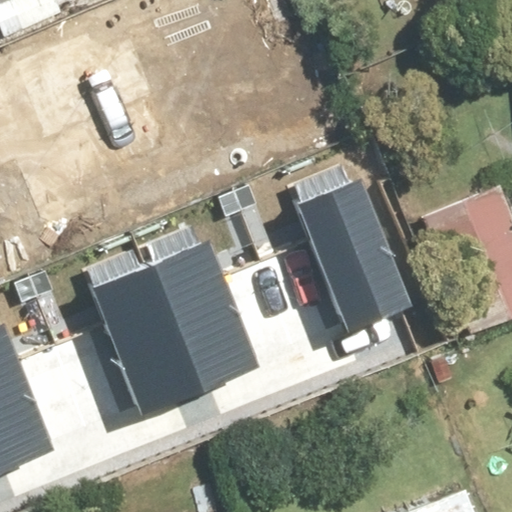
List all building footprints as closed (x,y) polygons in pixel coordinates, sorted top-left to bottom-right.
[(0,0),(0,38),(60,12),(54,0),(0,0)] [(155,148),(261,105),(243,61),(259,55),(236,0),(143,0),(0,58),(0,74),(30,148),(138,104),(155,148)] [(66,144),(0,166),(0,236),(34,225),(40,244),(93,226),(66,144)] [(361,168),(291,195),(343,330),(414,303),(361,168)] [(511,178),(422,212),(466,328),(511,310),(511,178)] [(260,372),(206,242),(149,265),(203,397),(260,372)] [(203,397),(149,265),(92,289),(146,420),(203,397)] [(0,468),(61,442),(10,325),(0,329),(0,468)] [(490,511),(476,477),(385,511),(490,511)]
